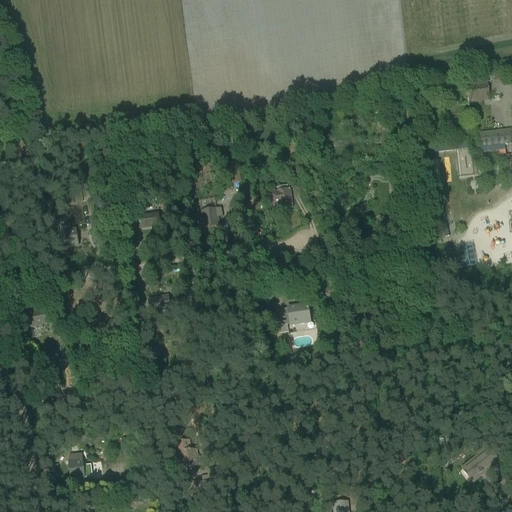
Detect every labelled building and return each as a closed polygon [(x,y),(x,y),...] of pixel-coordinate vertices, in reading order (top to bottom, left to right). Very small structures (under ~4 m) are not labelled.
[(464,92),(460,93),(460,99),(465,98),(466,105),(489,102),(487,87),(464,89),(464,92)] [(511,131),(479,135),(481,160),(505,157),(504,147),(510,146),(511,158),(511,157),(511,131)] [(467,143),(428,147),(428,156),(468,151),(467,143)] [(238,165),(225,167),(227,186),(241,184),(238,165)] [(277,193),(279,208),(279,212),(292,211),(289,192),(277,193)] [(67,203),(60,204),(61,211),(68,210),(67,203)] [(216,212),(218,220),(223,219),(221,210),(216,211),(215,205),(200,208),(201,215),(216,212)] [(216,212),(201,215),(204,230),(219,228),(218,220),(216,212)] [(443,212),(432,215),(434,224),(445,221),(443,212)] [(159,215),(137,218),(140,232),(161,229),(159,215)] [(445,224),(436,227),(439,241),(449,238),(445,224)] [(61,233),(58,234),(61,253),(80,250),(76,231),(71,232),(70,228),(60,229),(61,233)] [(461,243),(462,264),(479,263),(477,241),(461,243)] [(168,300),(148,303),(150,315),(170,313),(168,300)] [(287,311),(276,313),(280,337),(289,335),(288,327),(289,327),(289,329),(311,326),(308,306),(286,309),(287,311)] [(45,314),(23,318),(26,331),(36,329),(37,332),(43,331),(42,329),(48,327),(45,314)] [(75,387),(65,388),(67,404),(77,403),(75,387)] [(134,433),(124,435),(125,444),(135,442),(134,433)] [(181,462),(174,462),(175,471),(197,468),(196,460),(198,460),(197,452),(191,451),(190,442),(177,444),(178,455),(180,454),(181,462)] [(488,450),(461,471),(473,486),(500,465),(488,450)] [(82,456),(70,457),(73,483),(85,482),(85,480),(89,479),(87,461),(83,462),(82,456)] [(207,478),(202,478),(205,495),(222,492),(219,470),(206,472),(207,478)] [(317,490),(312,494),(318,504),(324,501),(317,490)]
